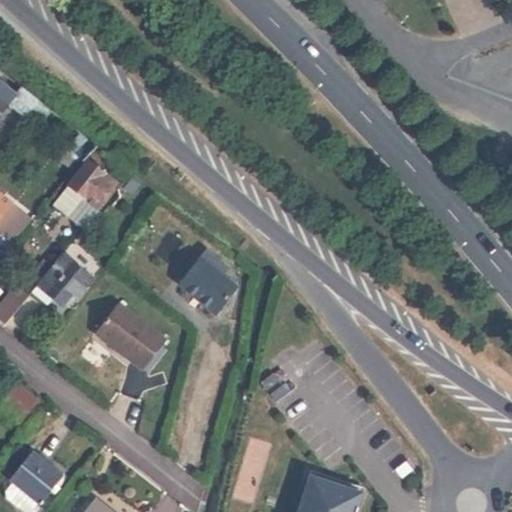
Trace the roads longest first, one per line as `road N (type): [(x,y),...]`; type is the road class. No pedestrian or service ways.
road 1 (secondary): [(21,0),(177,142),(430,351),(511,406)]
road 2 (secondary): [(511,288),(377,128),(248,0)]
road 3 (residential): [(192,490),(0,341)]
